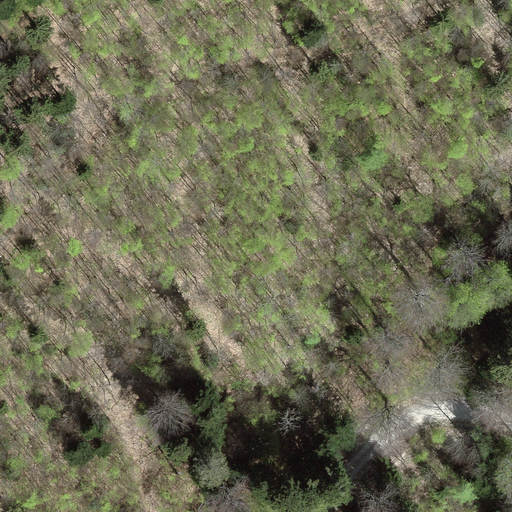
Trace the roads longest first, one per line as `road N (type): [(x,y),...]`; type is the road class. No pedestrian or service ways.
road 1 (track): [(0,256),(87,145),(127,109),(232,66),(345,41),(456,0)]
road 2 (unclassified): [(324,511),(367,457),(426,416),(453,410),(511,425)]
